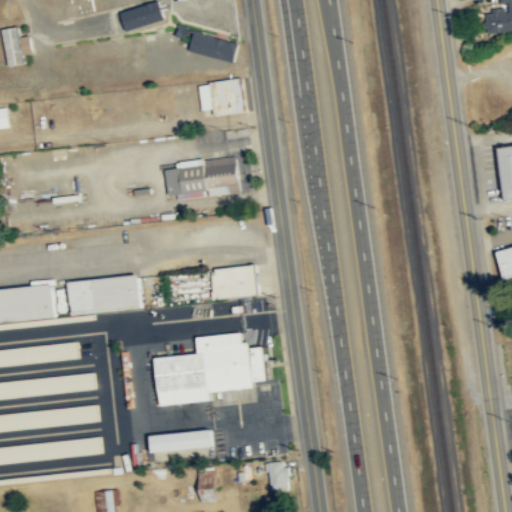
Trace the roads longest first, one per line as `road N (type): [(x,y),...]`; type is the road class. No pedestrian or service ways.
road 1 (primary): [(398,511),(329,0)]
road 2 (tertiary): [(436,0),(504,511)]
road 3 (tertiary): [(251,0),(319,511)]
road 4 (primary): [(295,0),(363,511)]
